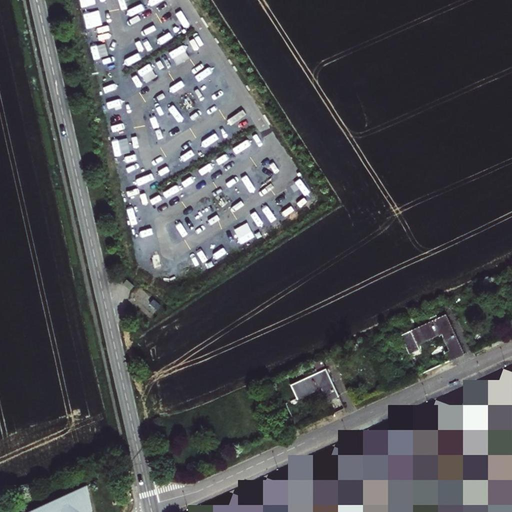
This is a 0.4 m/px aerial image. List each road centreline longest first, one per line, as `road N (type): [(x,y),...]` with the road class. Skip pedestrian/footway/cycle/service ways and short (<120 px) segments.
road 1 (tertiary): [(151,510),(37,0)]
road 2 (unclassified): [(151,510),(511,350)]
